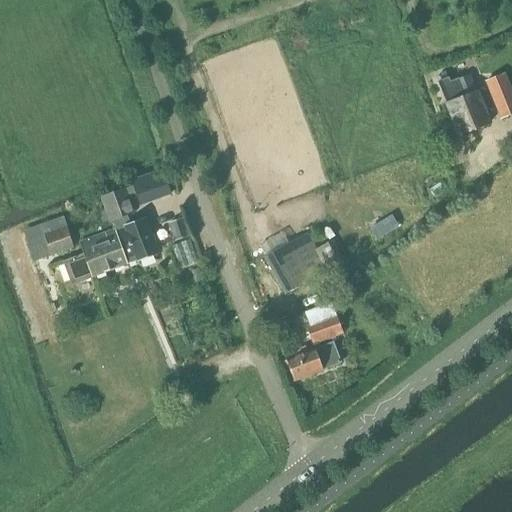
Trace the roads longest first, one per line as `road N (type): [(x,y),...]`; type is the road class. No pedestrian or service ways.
road 1 (unclassified): [(314,465),(287,423),(130,0)]
road 2 (tertiary): [(314,465),(511,313)]
